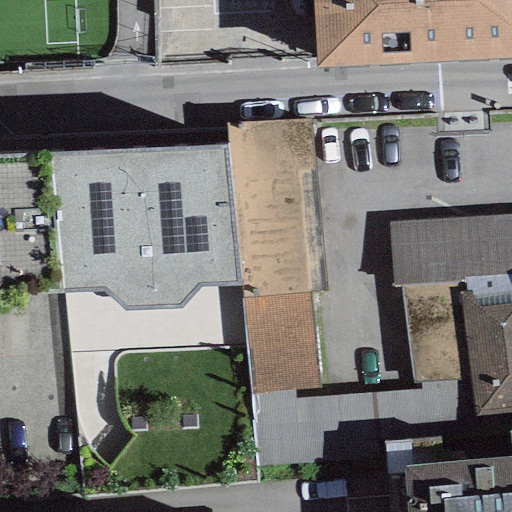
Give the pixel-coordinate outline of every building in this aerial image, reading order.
[(511,0),(310,0),(315,70),(511,58),(511,0)] [(197,290),(240,284),(228,146),(48,156),(61,293),(103,291),(125,311),(180,310),(197,290)] [(48,156),(0,157),(0,505),(78,501),(61,293),(48,156)] [(511,214),(387,225),(392,285),(402,284),(409,380),(472,375),(475,415),(511,412),(511,214)] [(309,293),(241,299),(250,394),(318,388),(309,293)] [(511,511),(511,457),(403,467),(406,511),(511,511)]
